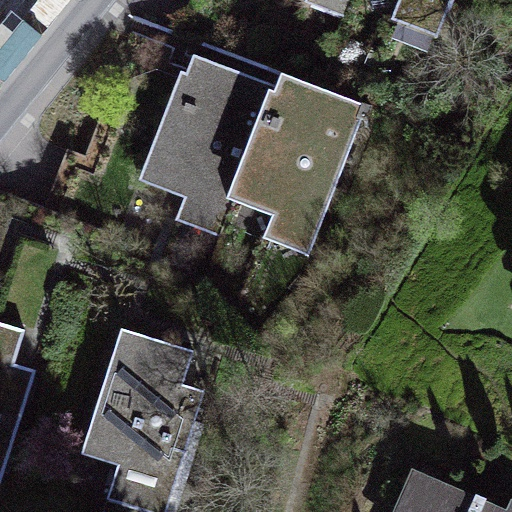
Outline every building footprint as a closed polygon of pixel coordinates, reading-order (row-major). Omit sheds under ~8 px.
[(461,35),(471,0),(370,0),(368,7),(461,35)] [(236,258),(288,96),(192,66),(151,195),(195,209),(184,241),(236,258)] [(288,96),(236,258),(324,285),(376,123),(288,96)] [(32,338),(0,328),(0,505),(13,509),(43,398),(18,391),(32,338)] [(206,368),(125,343),(88,465),(123,476),(112,511),(189,511),(218,417),(193,409),(206,368)] [(497,511),(417,478),(402,511),(497,511)]
